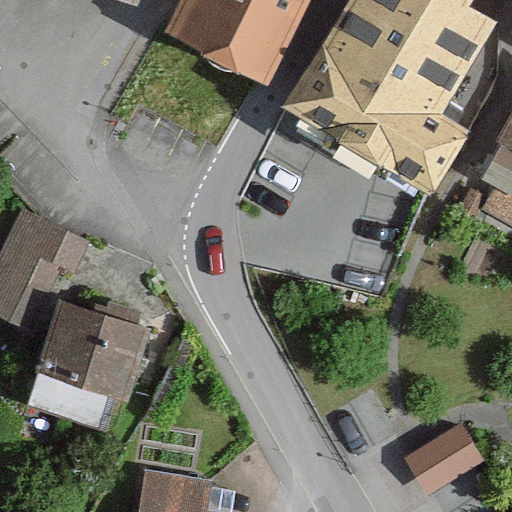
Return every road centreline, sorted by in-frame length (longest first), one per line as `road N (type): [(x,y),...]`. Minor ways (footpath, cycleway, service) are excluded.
road 1 (residential): [(320,0),(204,238),(222,301),(345,511)]
road 2 (residential): [(155,0),(28,98)]
